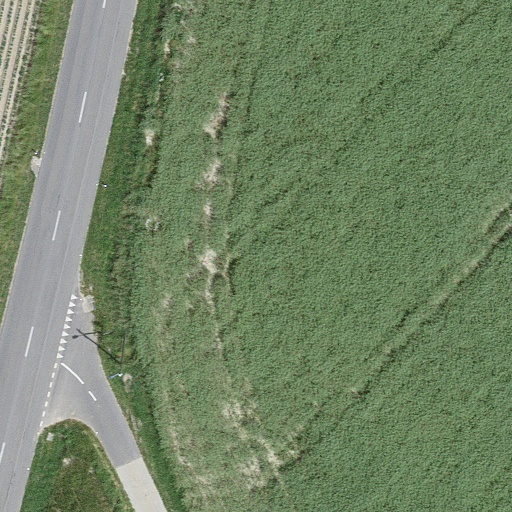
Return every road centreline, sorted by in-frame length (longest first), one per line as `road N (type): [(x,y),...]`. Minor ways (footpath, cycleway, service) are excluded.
road 1 (unclassified): [(47,260),(155,511)]
road 2 (tertiary): [(104,0),(47,260)]
road 3 (tertiary): [(47,260),(0,456)]
